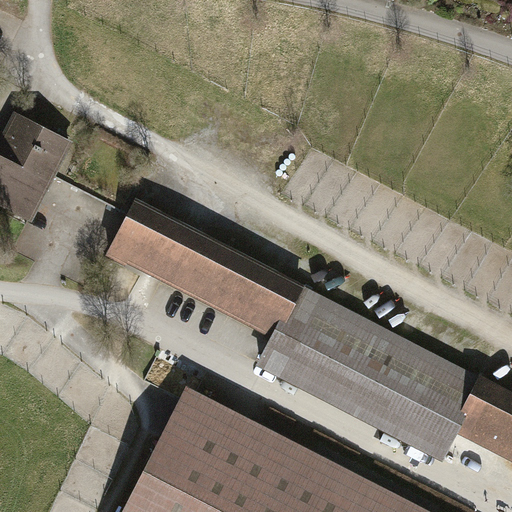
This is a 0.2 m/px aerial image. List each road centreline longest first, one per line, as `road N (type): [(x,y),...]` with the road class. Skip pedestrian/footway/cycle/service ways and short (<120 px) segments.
road 1 (track): [(511,357),(395,296),(294,218),(84,106),(58,84),(46,59),(40,0)]
road 2 (track): [(0,290),(147,322),(504,511)]
road 3 (residential): [(333,0),(511,53)]
